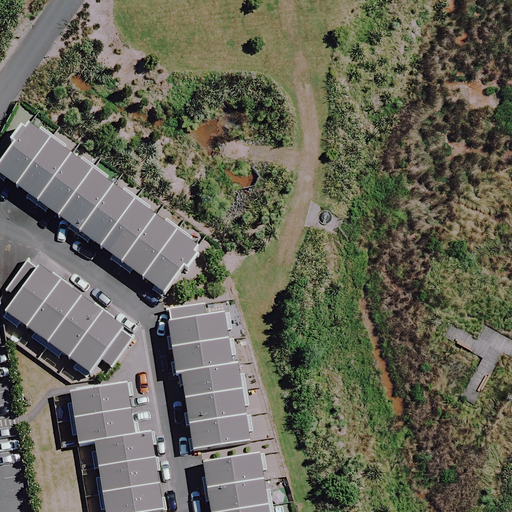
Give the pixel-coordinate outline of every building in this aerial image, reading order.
[(31,131),(0,173),(0,183),(166,302),(202,253),(31,131)] [(136,341),(29,266),(6,298),(17,306),(8,318),(96,380),(104,368),(112,374),(136,341)] [(223,313),(165,322),(173,375),(178,374),(188,442),(247,433),(236,364),(231,365),(223,313)] [(128,388),(68,398),(77,458),(93,456),(102,511),(165,511),(154,436),(136,439),(128,388)] [(265,511),(257,458),(198,467),(204,511),(265,511)]
